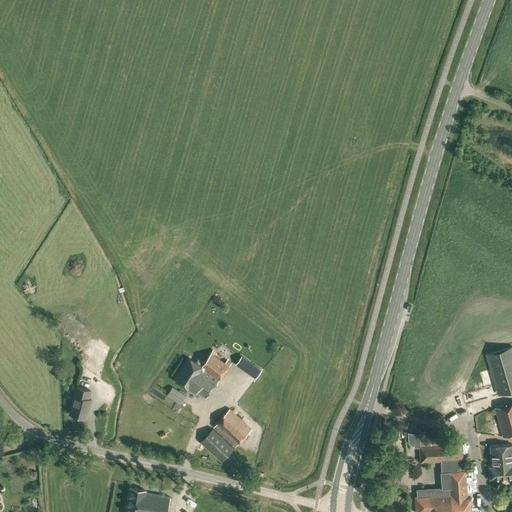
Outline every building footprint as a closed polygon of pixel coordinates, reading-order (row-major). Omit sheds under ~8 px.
[(511,389),(511,346),(486,354),(498,394),(511,389)] [(231,363),(213,350),(201,366),(202,368),(201,369),(218,382),(231,363)] [(190,359),(176,381),(187,388),(188,387),(196,392),(197,391),(206,397),(218,382),(201,369),(202,368),(190,359)] [(256,367),(250,375),(255,378),(261,370),(256,367)] [(87,418),(92,399),(88,398),(90,390),(77,386),(70,413),(87,418)] [(176,405),(186,413),(190,407),(182,402),(186,395),(173,386),(167,395),(178,402),(176,405)] [(478,406),(481,413),(489,409),(486,402),(478,406)] [(503,436),(511,433),(511,402),(495,407),(503,436)] [(236,446),(252,429),(230,408),(214,425),(236,446)] [(222,461),(234,447),(213,428),(200,441),(222,461)] [(441,460),(442,471),(440,472),(440,482),(442,482),(442,488),(417,490),(418,496),(416,496),(416,511),(471,511),(471,497),(467,497),(465,470),(465,469),(464,469),(463,458),(462,458),(461,443),(446,444),(446,440),(419,434),(408,432),(409,443),(414,443),(415,447),(420,447),(421,461),(441,460)] [(490,478),(511,476),(511,444),(491,446),(492,466),(489,466),(490,478)] [(167,511),(170,496),(145,492),(146,490),(131,487),(126,511),(167,511)] [(227,511),(228,505),(193,503),(192,511),(227,511)]
